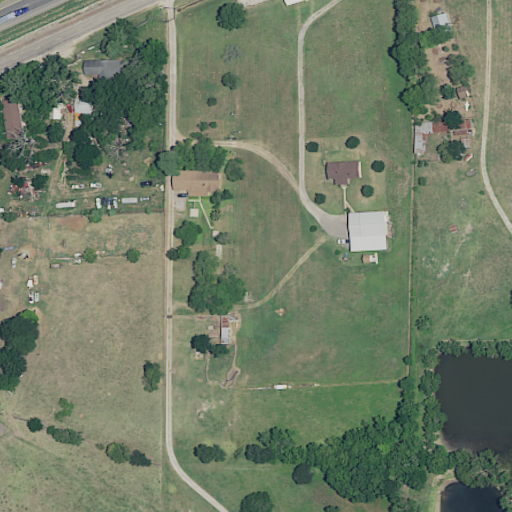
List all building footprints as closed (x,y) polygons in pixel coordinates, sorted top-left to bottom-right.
[(120,60),(83,61),(83,74),(99,74),(99,85),(121,85),(120,60)] [(3,100),(5,134),(21,134),(20,99),(3,100)] [(60,104),(51,104),(51,119),(59,119),(60,104)] [(414,122),(414,153),(424,153),(424,132),(448,132),(448,122),(414,122)] [(360,178),(360,161),(326,163),(327,183),(347,182),(347,178),(360,178)] [(187,196),(207,196),(207,192),(218,192),(218,171),(172,170),(172,190),(187,190),(187,196)] [(385,250),(383,212),(347,213),(349,251),(385,250)] [(227,315),(213,316),(214,332),(220,332),(220,343),(228,343),(227,315)]
